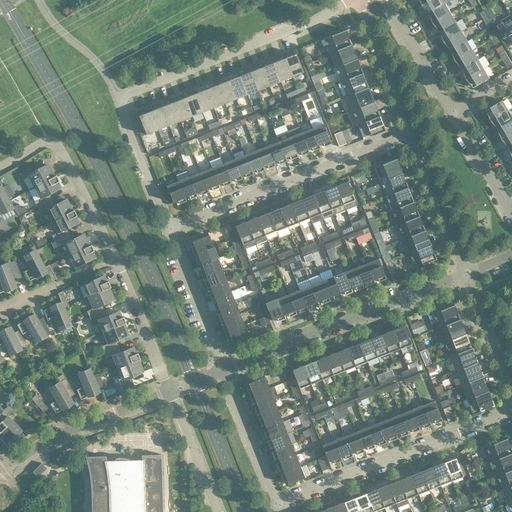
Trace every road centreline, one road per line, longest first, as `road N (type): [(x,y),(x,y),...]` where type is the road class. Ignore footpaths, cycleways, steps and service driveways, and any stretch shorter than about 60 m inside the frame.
road 1 (residential): [(168,225),(116,97),(350,0)]
road 2 (residential): [(220,366),(464,273)]
road 3 (residential): [(168,225),(409,133)]
road 4 (residential): [(278,508),(511,426)]
road 5 (residential): [(114,264),(56,145),(36,147),(0,170)]
road 6 (residential): [(3,473),(51,441),(167,393)]
road 7 (residential): [(464,273),(409,133)]
road 8 (residential): [(220,366),(168,225)]
road 9 (residential): [(278,508),(223,372)]
road 10 (residential): [(409,133),(356,0)]
road 11 (residential): [(167,393),(114,264)]
road 12 (residential): [(511,401),(464,273)]
road 13 (tertiary): [(452,113),(384,0)]
road 14 (residential): [(212,511),(167,393)]
road 15 (residential): [(0,307),(114,264)]
